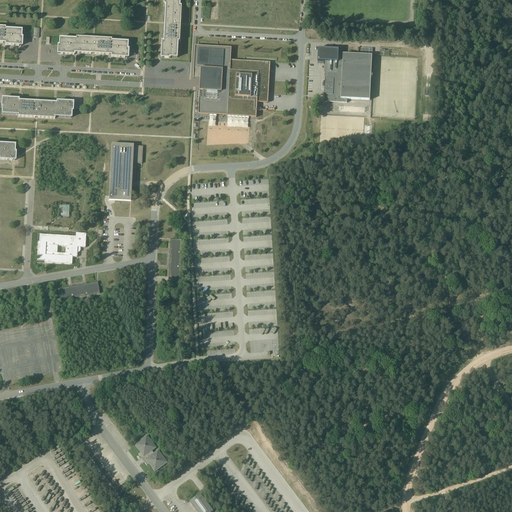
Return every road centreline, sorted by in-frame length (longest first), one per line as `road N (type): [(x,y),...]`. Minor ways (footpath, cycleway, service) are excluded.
road 1 (unknown): [(161,191),(155,165),(172,0)]
road 2 (track): [(314,336),(479,350)]
road 3 (unknown): [(301,39),(405,44),(411,0)]
road 4 (track): [(349,341),(364,389),(409,454)]
road 5 (unknown): [(217,452),(244,437),(302,511)]
road 6 (track): [(511,291),(392,324)]
